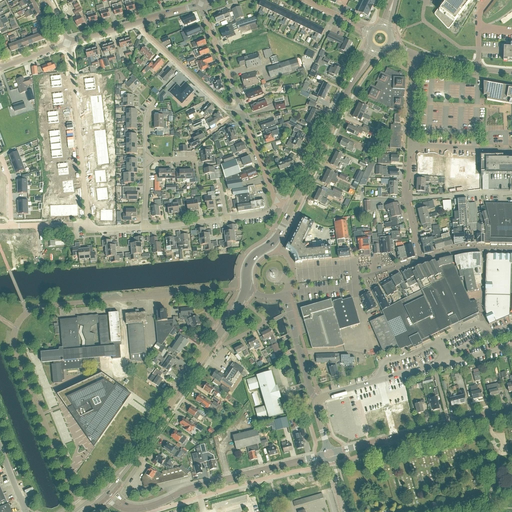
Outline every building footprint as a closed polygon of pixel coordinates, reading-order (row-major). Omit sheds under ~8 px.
[(262,12),(264,9),(267,3),(262,0),(259,6),(261,8),(260,11),(262,12)] [(445,0),(435,13),(435,14),(435,15),(435,16),(446,28),(447,29),(448,29),(449,29),(450,28),(471,0),(476,0),(477,1),(478,1),(479,1),(480,0),(479,0),(445,0)] [(130,3),(130,1),(125,2),(128,12),(135,10),(133,2),(130,3)] [(362,1),(360,7),(371,12),(373,6),(362,1)] [(117,4),(112,6),(115,16),(123,13),(121,6),(122,5),(122,2),(119,3),(117,4)] [(269,11),(272,5),(267,3),(264,9),(269,11)] [(38,10),(36,5),(30,8),(31,10),(28,11),(28,12),(25,13),(26,16),(29,14),(29,15),(38,10)] [(272,5),(269,11),(274,14),(277,8),(272,5)] [(235,20),(244,17),(240,7),(231,10),(235,20)] [(355,11),(354,14),(359,16),(361,14),(368,17),(371,12),(360,7),(357,12),(355,11)] [(77,27),(84,23),(80,15),(79,13),(83,12),(81,8),(76,10),(73,12),(76,17),(77,18),(74,20),(77,27)] [(105,11),(105,8),(100,10),(102,19),(110,17),(108,10),(105,11)] [(280,16),(283,10),(277,8),(274,14),(280,16)] [(220,18),(229,14),(228,9),(222,11),(223,13),(214,17),(216,21),(217,21),(217,20),(220,19),(220,18)] [(285,19),(288,13),(283,10),(280,16),(285,19)] [(93,14),(92,12),(87,13),(90,23),(97,21),(95,13),(93,14)] [(290,21),(293,15),(288,13),(285,19),(283,22),(285,24),(287,20),(290,21)] [(217,21),(216,21),(217,24),(226,20),(226,22),(232,19),(229,14),(220,18),(220,19),(217,20),(217,21)] [(195,18),(194,15),(182,19),(185,26),(196,21),(196,20),(196,18),(195,18)] [(295,24),(298,18),(293,15),(290,21),(295,24)] [(238,29),(258,23),(256,17),(236,23),(238,29)] [(300,26),(303,20),(298,18),(295,24),(300,26)] [(1,24),(0,24),(0,31),(2,34),(9,30),(7,27),(5,27),(4,25),(9,23),(7,20),(3,23),(3,22),(1,23),(1,24)] [(306,29),(309,23),(303,20),(300,26),(303,28),(302,31),(304,32),(306,29)] [(311,31),(314,25),(309,23),(306,29),(311,31)] [(227,28),(220,31),(223,38),(227,37),(228,39),(229,39),(231,38),(230,34),(234,32),(233,29),(231,25),(227,27),(227,28)] [(311,31),(316,34),(319,28),(314,25),(311,31)] [(188,31),(187,31),(185,32),(186,36),(187,38),(190,37),(192,36),(192,37),(198,35),(197,34),(200,32),(201,32),(199,27),(196,28),(196,26),(195,27),(190,28),(190,29),(189,29),(188,30),(188,31)] [(314,37),(317,39),(319,35),(321,36),(324,30),(319,28),(316,34),(314,37)] [(352,44),(329,33),(326,39),(333,43),(333,41),(343,46),(340,51),(339,53),(345,56),(346,53),(350,46),(351,46),(352,44)] [(19,48),(33,43),(32,38),(17,43),(19,48)] [(197,48),(206,44),(204,39),(191,44),(193,47),(197,46),(197,48)] [(504,54),(503,61),(505,61),(511,61),(511,44),(511,47),(504,47),(504,54)] [(209,52),(209,50),(208,50),(207,48),(198,51),(198,50),(194,51),(196,58),(200,56),(200,57),(209,53),(209,52)] [(265,59),(271,58),(273,57),(271,49),(268,50),(263,51),(265,59)] [(312,59),(315,54),(307,50),(305,56),(312,59)] [(247,69),(262,65),(258,53),(238,59),(241,67),(246,65),(247,69)] [(101,66),(100,60),(91,62),(90,56),(79,58),(82,71),(88,70),(87,67),(91,66),(92,71),(97,70),(97,66),(101,66)] [(116,66),(114,56),(107,57),(109,67),(116,66)] [(202,71),(208,69),(206,65),(213,62),(212,59),(212,58),(211,58),(211,56),(202,60),(198,62),(202,71)] [(272,65),(279,63),(277,57),(270,59),(272,65)] [(300,58),(267,68),(270,78),(297,70),(298,73),(304,71),(303,67),(302,67),(301,66),(302,65),(300,58)] [(148,67),(150,68),(156,73),(164,64),(159,60),(154,65),(152,63),(148,67)] [(54,66),(53,63),(42,67),(44,74),(55,69),(56,68),(55,65),(54,66)] [(337,77),(340,69),(332,65),(331,68),(328,73),(329,74),(328,75),(333,78),(334,76),(337,77)] [(389,108),(388,112),(390,113),(391,109),(397,110),(397,108),(403,108),(403,97),(405,97),(405,78),(403,78),(403,75),(403,74),(403,73),(402,73),(401,73),(401,72),(400,72),(400,73),(399,73),(388,68),(385,74),(381,72),(377,82),(378,82),(376,87),(371,85),(365,98),(376,103),(377,103),(389,108)] [(169,79),(174,73),(169,69),(164,74),(162,71),(158,76),(164,80),(166,77),(169,79)] [(243,82),(258,78),(256,72),(243,76),(243,77),(242,77),(243,82)] [(130,81),(137,88),(141,84),(132,75),(130,77),(132,79),(130,81)] [(27,86),(32,85),(31,79),(24,81),(23,78),(16,80),(18,89),(27,86)] [(215,78),(210,80),(211,82),(212,85),(214,84),(216,90),(219,89),(219,91),(220,90),(221,91),(223,90),(223,89),(224,89),(221,82),(221,80),(220,80),(220,79),(216,80),(215,78)] [(258,78),(243,82),(244,86),(245,86),(246,87),(259,84),(258,78)] [(321,90),(327,93),(330,87),(325,84),(325,83),(320,80),(318,83),(323,86),(321,90)] [(133,92),(137,88),(130,81),(127,83),(126,82),(124,84),(133,92)] [(511,87),(483,82),(484,96),(487,96),(487,100),(511,104),(511,87)] [(193,91),(185,84),(181,89),(177,85),(170,93),(171,93),(174,96),(175,95),(181,100),(182,99),(184,101),(193,91)] [(28,91),(27,86),(18,89),(20,94),(26,92),(29,102),(34,100),(31,90),(28,91)] [(254,91),(246,93),(249,100),(257,97),(256,97),(263,94),(260,88),(254,91)] [(302,90),(300,95),(308,99),(310,94),(306,92),(302,90)] [(324,100),(327,93),(321,90),(319,95),(314,93),(312,96),(318,98),(319,97),(324,100)] [(253,112),(267,107),(265,99),(259,101),(260,102),(251,106),(253,112)] [(276,111),(286,109),(285,101),(275,103),(276,111)] [(15,112),(26,109),(24,102),(13,106),(15,112)] [(210,116),(213,112),(212,111),(214,108),(209,104),(202,112),(200,114),(202,116),(204,118),(209,114),(210,116)] [(356,111),(364,115),(367,108),(368,106),(365,104),(364,106),(359,104),(356,111)] [(319,112),(316,110),(310,108),(309,110),(312,112),(310,115),(316,118),(317,118),(318,116),(318,115),(319,112)] [(364,115),(356,111),(353,117),(360,121),(362,118),(369,121),(371,118),(364,115)] [(155,122),(164,122),(164,116),(169,116),(169,112),(158,112),(159,116),(155,116),(155,122)] [(211,130),(216,126),(215,124),(223,120),(219,113),(214,116),(206,121),(211,130)] [(401,123),(401,115),(395,114),(395,123),(395,126),(391,126),(390,148),(401,149),(402,126),(398,126),(399,123),(401,123)] [(313,125),(316,118),(310,115),(307,122),(313,125)] [(262,130),(276,126),(274,118),(268,120),(269,121),(260,124),(262,130)] [(155,122),(155,129),(157,129),(159,129),(159,132),(161,132),(169,132),(169,129),(166,129),(166,125),(166,122),(164,122),(155,122)] [(227,137),(235,134),(233,128),(230,129),(229,126),(222,129),(219,131),(220,133),(222,132),(223,135),(226,134),(227,137)] [(362,128),(359,126),(358,129),(355,128),(355,129),(349,126),(346,132),(353,135),(355,136),(358,137),(360,134),(361,135),(362,132),(367,135),(368,134),(369,131),(362,128)] [(267,135),(264,136),(265,140),(264,140),(265,142),(266,142),(266,143),(274,140),(273,137),(279,135),(278,131),(277,127),(271,129),(270,130),(265,131),(267,135)] [(294,132),(292,137),(296,139),(302,142),(304,139),(305,137),(305,136),(300,133),(301,131),(295,128),(294,132)] [(192,148),(200,144),(199,141),(201,140),(205,138),(202,132),(192,136),(194,140),(189,143),(192,148)] [(235,134),(227,137),(228,141),(225,142),(226,144),(227,144),(228,147),(235,144),(234,141),(237,140),(235,134)] [(302,142),(296,139),(295,141),(290,138),(287,146),(293,149),(294,146),(299,149),(299,148),(300,148),(301,146),(302,142)] [(349,143),(342,139),(340,145),(346,148),(346,150),(351,153),(354,148),(353,147),(354,144),(350,142),(349,143)] [(276,142),(272,144),(274,151),(278,150),(277,146),(282,145),(280,141),(276,142)] [(231,148),(233,154),(238,153),(239,153),(241,152),(242,151),(246,150),(244,143),(231,148)] [(370,143),(368,148),(374,151),(377,146),(370,143)] [(342,153),(345,148),(341,146),(340,148),(333,145),(331,148),(342,153)] [(201,157),(211,156),(211,150),(213,150),(212,147),(203,148),(204,151),(200,152),(201,157)] [(371,157),(374,151),(368,148),(366,147),(363,153),(371,157)] [(8,155),(9,157),(11,161),(19,158),(20,158),(19,153),(18,152),(17,152),(8,155)] [(333,158),(345,164),(348,165),(350,161),(345,158),(344,161),(341,159),(342,156),(336,152),(333,158)] [(284,162),(287,168),(294,165),(293,162),(294,161),(295,161),(297,157),(291,154),(289,159),(290,160),(284,162)] [(392,155),(380,155),(379,155),(378,164),(390,165),(390,162),(399,163),(399,157),(392,156),(392,155)] [(511,157),(503,158),(503,155),(486,155),(480,156),(480,163),(481,174),(485,174),(505,174),(510,174),(510,189),(510,190),(510,192),(511,191),(511,157)] [(211,156),(201,157),(202,163),(207,162),(207,165),(215,164),(214,158),(212,158),(211,156)] [(225,164),(235,160),(233,156),(223,159),(225,164)] [(235,160),(225,164),(221,165),(225,179),(241,173),(239,170),(245,168),(244,167),(252,164),(249,157),(241,160),(242,162),(241,163),(239,159),(235,160)] [(418,172),(418,173),(427,174),(427,173),(427,172),(476,175),(476,171),(477,161),(477,159),(428,157),(428,158),(419,157),(418,168),(418,172)] [(19,158),(11,161),(13,168),(22,164),(23,164),(20,158),(19,158)] [(287,168),(284,162),(280,164),(278,158),(275,160),(277,166),(278,166),(280,171),(287,168)] [(344,167),(345,164),(333,158),(330,165),(339,169),(341,165),(344,167)] [(39,167),(52,167),(52,163),(34,163),(35,173),(40,173),(39,167)] [(22,164),(13,168),(16,174),(24,171),(25,170),(23,164),(22,164)] [(398,176),(398,170),(390,170),(390,169),(382,169),(383,166),(376,166),(376,175),(382,175),(382,176),(385,176),(385,178),(389,178),(389,176),(398,176)] [(214,171),(214,168),(204,169),(204,175),(209,174),(210,181),(219,179),(218,170),(214,171)] [(165,170),(166,179),(169,179),(169,182),(175,182),(175,169),(172,169),(172,170),(165,170)] [(162,179),(166,179),(165,170),(159,171),(159,175),(156,175),(156,183),(162,182),(162,179)] [(186,171),(186,180),(190,179),(190,183),(195,183),(195,172),(192,172),(192,170),(186,171)] [(225,179),(229,190),(243,188),(242,180),(249,178),(249,179),(257,176),(254,170),(247,172),(246,171),(241,173),(225,179)] [(327,170),(325,176),(331,180),(337,182),(338,180),(336,179),(338,175),(327,170)] [(180,172),(177,172),(177,177),(177,184),(183,183),(183,182),(186,182),(186,180),(186,171),(180,171),(180,172)] [(360,182),(364,174),(358,171),(354,180),(360,182)] [(346,182),(348,177),(341,174),(339,179),(346,182)] [(331,180),(325,176),(322,183),(328,186),(328,185),(330,186),(331,183),(335,186),(337,182),(333,181),(331,180)] [(417,186),(425,186),(425,182),(429,182),(429,177),(422,176),(422,180),(417,179),(417,186)] [(366,186),(370,178),(362,178),(359,185),(366,186)] [(381,179),(381,185),(388,185),(388,189),(398,189),(398,182),(395,182),(395,180),(381,179)] [(416,195),(416,179),(408,179),(408,196),(416,195)] [(248,188),(252,210),(264,208),(265,207),(263,200),(256,201),(255,200),(254,196),(256,195),(254,186),(250,186),(250,187),(248,188)] [(425,189),(425,186),(417,186),(416,192),(421,192),(421,195),(428,196),(429,189),(425,189)] [(137,200),(137,192),(133,192),(133,188),(123,188),(123,196),(127,196),(127,200),(137,200)] [(239,212),(252,210),(248,188),(233,190),(234,196),(236,196),(237,201),(233,201),(234,210),(238,209),(239,212)] [(388,198),(389,195),(382,195),(382,189),(378,188),(378,198),(388,198)] [(317,193),(316,195),(327,200),(329,196),(334,198),(334,197),(338,198),(340,199),(341,196),(332,191),(332,192),(328,189),(326,193),(319,189),(318,191),(318,190),(317,193)] [(212,202),(211,199),(215,199),(214,192),(208,193),(208,197),(204,197),(205,203),(207,203),(208,209),(214,208),(213,202),(212,202)] [(316,195),(314,200),(320,203),(319,204),(325,207),(328,201),(327,200),(316,195)] [(192,201),(193,211),(199,210),(198,204),(201,203),(200,197),(195,198),(195,200),(192,201)] [(193,211),(192,201),(187,202),(186,199),(183,199),(184,206),(187,205),(188,212),(193,211)] [(467,216),(468,216),(467,204),(467,199),(457,200),(458,205),(459,212),(459,227),(463,226),(464,234),(465,244),(474,243),(474,241),(473,237),(470,237),(470,232),(470,227),(467,228),(467,216)] [(154,201),(155,206),(151,207),(153,217),(160,216),(158,207),(161,207),(160,200),(154,201)] [(172,203),(174,214),(179,213),(179,206),(181,206),(181,200),(175,201),(176,203),(172,203)] [(174,214),(172,203),(170,204),(170,201),(164,202),(164,208),(167,208),(168,214),(174,214)] [(420,217),(428,215),(427,211),(435,209),(433,201),(428,203),(428,202),(423,204),(424,209),(418,210),(420,217)] [(444,211),(452,211),(451,201),(443,202),(444,211)] [(477,231),(477,224),(477,215),(475,203),(467,204),(468,216),(467,216),(467,228),(470,227),(470,232),(477,231)] [(496,208),(495,204),(485,203),(490,224),(490,227),(490,244),(498,244),(498,241),(498,225),(496,208)] [(391,222),(384,223),(386,229),(392,228),(398,226),(396,217),(399,216),(397,204),(385,206),(386,210),(388,210),(390,218),(391,222)] [(498,241),(498,244),(506,245),(506,226),(505,205),(505,204),(495,204),(496,208),(498,225),(498,241)] [(490,244),(490,227),(489,227),(488,222),(488,220),(486,212),(485,206),(481,207),(482,213),(483,215),(484,220),(485,224),(485,226),(484,231),(485,231),(485,244),(490,244)] [(136,217),(136,210),(126,210),(126,214),(123,214),(123,220),(131,220),(131,217),(136,217)] [(459,227),(459,212),(454,212),(455,220),(452,220),(454,243),(454,244),(464,243),(463,234),(464,234),(463,226),(459,227)] [(477,243),(485,244),(485,231),(484,231),(485,226),(485,224),(484,220),(483,215),(482,213),(479,214),(481,220),(481,224),(478,223),(477,224),(477,231),(477,243)] [(436,214),(428,215),(420,217),(422,226),(423,226),(423,229),(431,227),(429,219),(437,217),(436,214)] [(302,262),(332,259),(330,246),(321,247),(322,248),(308,249),(307,247),(309,246),(307,244),(306,245),(304,243),(310,231),(311,231),(314,223),(303,218),(290,245),(289,244),(286,250),(289,252),(291,254),(293,257),(295,260),(295,264),(302,263),(302,262)] [(337,245),(344,244),(344,240),(348,239),(346,218),(334,219),(337,245)] [(387,253),(385,233),(382,234),(381,225),(377,226),(377,234),(378,239),(380,239),(381,254),(387,253)] [(442,240),(442,236),(441,236),(439,229),(438,226),(433,227),(433,231),(434,233),(431,234),(432,238),(434,244),(436,250),(444,247),(442,240)] [(442,240),(444,247),(452,245),(450,238),(449,238),(447,228),(442,229),(443,233),(444,233),(445,235),(442,236),(442,240)] [(225,232),(225,229),(222,229),(223,234),(225,234),(226,241),(219,242),(219,244),(222,243),(223,243),(226,243),(232,243),(232,242),(236,242),(235,240),(235,231),(234,231),(225,232)] [(368,237),(372,236),(372,234),(371,231),(369,231),(369,229),(357,230),(357,232),(354,232),(355,244),(358,246),(358,251),(359,256),(359,257),(370,256),(369,255),(369,250),(368,237)] [(209,231),(209,233),(199,234),(200,245),(204,245),(210,244),(212,244),(213,244),(217,244),(217,242),(210,243),(209,235),(212,235),(211,230),(209,231)] [(394,242),(400,241),(400,232),(398,232),(397,232),(392,233),(385,233),(387,253),(393,253),(392,244),(394,244),(394,242)] [(434,244),(432,238),(428,239),(426,233),(420,235),(424,254),(429,253),(433,252),(431,244),(434,244)] [(380,254),(378,239),(377,234),(372,234),(372,236),(372,244),(374,244),(375,255),(380,254)] [(177,239),(177,244),(178,250),(186,249),(186,246),(189,246),(187,235),(180,235),(181,238),(177,239)] [(158,243),(157,238),(150,238),(151,246),(153,246),(153,254),(161,253),(160,243),(158,243)] [(178,250),(177,244),(174,244),(173,238),(166,239),(167,251),(178,250)] [(400,261),(407,259),(404,247),(404,246),(407,245),(406,240),(395,242),(396,249),(399,261),(400,261)] [(131,244),(131,241),(128,241),(128,244),(129,246),(131,246),(132,253),(125,254),(125,255),(128,255),(129,255),(132,255),(138,254),(142,254),(142,252),(141,243),(131,244)] [(115,242),(115,245),(105,246),(106,257),(110,257),(116,256),(119,256),(123,256),(123,254),(116,254),(115,247),(118,247),(117,242),(115,242)] [(79,253),(79,256),(79,260),(90,259),(90,257),(90,253),(89,249),(92,249),(92,246),(87,247),(87,249),(80,250),(80,243),(78,243),(78,247),(79,253)] [(407,259),(415,257),(412,245),(404,247),(407,259)] [(347,250),(346,246),(343,246),(343,250),(338,251),(338,258),(350,257),(349,249),(347,250)] [(456,255),(454,255),(454,258),(455,260),(455,264),(459,271),(460,278),(464,277),(468,292),(477,290),(476,287),(475,285),(479,284),(480,284),(481,273),(478,273),(476,273),(476,269),(472,269),(472,265),(473,265),(473,261),(470,262),(469,255),(469,254),(469,253),(467,254),(465,254),(463,254),(462,254),(461,254),(456,255)] [(470,253),(469,253),(469,254),(469,255),(470,262),(473,261),(473,265),(472,265),(472,269),(476,269),(476,273),(478,273),(481,273),(481,268),(481,254),(476,253),(473,253),(470,253)] [(487,256),(487,260),(485,294),(510,295),(511,256),(511,255),(489,254),(487,256)] [(442,275),(455,269),(453,264),(452,257),(439,260),(439,262),(436,263),(442,275)] [(416,281),(416,282),(420,280),(420,282),(427,279),(433,277),(434,277),(441,274),(434,260),(428,263),(428,262),(421,265),(420,264),(414,268),(410,269),(414,278),(416,282),(416,281)] [(414,278),(410,269),(402,273),(406,282),(404,283),(408,290),(407,290),(410,296),(421,291),(416,282),(416,281),(416,282),(414,278)] [(470,302),(459,278),(455,269),(442,275),(444,279),(431,285),(439,301),(448,318),(451,326),(461,321),(478,313),(476,301),(470,302)] [(408,290),(404,283),(400,274),(394,277),(396,282),(398,281),(403,291),(402,292),(405,299),(410,296),(407,290),(408,290)] [(401,293),(402,292),(403,291),(398,281),(396,282),(394,277),(391,279),(395,288),(397,287),(401,293)] [(394,305),(402,301),(396,292),(395,289),(390,280),(381,285),(388,297),(390,296),(393,302),(393,303),(394,305)] [(448,318),(439,301),(431,285),(421,291),(410,296),(405,299),(402,301),(394,305),(390,307),(383,311),(382,311),(384,316),(397,346),(399,351),(406,348),(414,345),(413,343),(419,340),(420,342),(441,332),(451,326),(448,318)] [(383,311),(390,307),(379,287),(372,291),(383,311)] [(369,293),(361,297),(364,302),(362,303),(367,312),(371,310),(373,310),(377,307),(369,293)] [(485,294),(485,302),(485,309),(488,316),(486,317),(489,325),(509,316),(510,295),(485,294)] [(360,325),(353,299),(343,301),(342,300),(331,303),(331,301),(301,310),(305,322),(304,322),(312,350),(335,350),(335,349),(344,346),(339,331),(360,325)] [(194,318),(192,315),(193,314),(193,309),(180,310),(181,314),(180,314),(180,321),(186,320),(190,330),(201,325),(197,316),(194,318)] [(157,343),(161,346),(173,328),(173,321),(167,321),(166,311),(156,312),(157,322),(155,322),(157,343)] [(146,360),(143,324),(147,324),(146,312),(125,314),(126,324),(128,324),(131,361),(146,360)] [(109,314),(111,343),(121,342),(119,313),(109,314)] [(112,359),(121,359),(120,343),(121,343),(121,342),(111,343),(109,343),(108,333),(108,328),(107,316),(98,317),(98,315),(96,315),(94,316),(92,316),(91,316),(90,316),(88,316),(87,316),(86,316),(85,316),(84,316),(83,317),(81,317),(80,317),(77,317),(77,319),(60,320),(63,348),(60,348),(59,352),(41,353),(42,363),(53,362),(54,365),(52,365),(53,384),(62,383),(62,381),(64,380),(64,371),(81,369),(81,365),(101,363),(100,358),(112,357),(112,359)] [(383,352),(397,346),(384,316),(370,322),(381,348),(380,349),(381,352),(382,352),(383,352)] [(270,341),(272,346),(275,345),(274,344),(276,343),(273,335),(270,330),(261,335),(262,336),(260,338),(262,341),(271,336),(272,340),(270,341)] [(177,342),(184,347),(185,348),(188,342),(183,339),(185,336),(179,332),(177,335),(181,337),(177,342)] [(258,343),(255,339),(254,339),(252,340),(248,343),(249,345),(247,346),(250,350),(254,348),(255,350),(261,347),(258,343)] [(179,354),(184,347),(177,342),(172,349),(169,347),(167,350),(172,354),(174,351),(179,354)] [(162,346),(161,346),(157,343),(151,352),(155,355),(157,353),(162,346)] [(275,345),(272,346),(269,348),(270,350),(273,349),(276,357),(282,355),(277,344),(276,343),(274,344),(275,345)] [(245,350),(243,345),(239,348),(238,347),(236,348),(236,349),(235,350),(237,354),(235,356),(239,361),(242,359),(238,354),(243,351),(246,356),(248,355),(246,350),(245,350)] [(155,355),(171,367),(175,361),(169,358),(168,360),(166,358),(165,360),(160,357),(161,356),(157,353),(155,355)] [(171,367),(155,355),(153,358),(157,361),(158,360),(160,361),(160,362),(162,363),(160,366),(168,372),(171,367)] [(335,358),(334,355),(316,356),(316,364),(328,363),(329,369),(332,378),(338,377),(336,368),(341,366),(341,367),(343,366),(344,368),(349,368),(349,369),(354,369),(354,358),(350,358),(350,357),(339,357),(339,358),(335,358)] [(240,374),(230,368),(224,376),(221,374),(220,374),(216,371),(212,378),(220,383),(221,381),(231,388),(240,374)] [(158,387),(163,380),(160,378),(162,375),(156,370),(152,376),(153,376),(149,381),(158,387)] [(325,370),(318,373),(320,379),(327,377),(325,370)] [(102,374),(58,395),(83,432),(95,448),(124,406),(130,397),(132,395),(121,387),(102,374)] [(278,394),(277,392),(276,392),(276,391),(277,391),(276,388),(275,388),(271,374),(264,376),(263,375),(258,377),(258,378),(248,381),(250,390),(261,387),(267,407),(256,410),(259,419),(269,416),(270,417),(275,416),(275,414),(282,412),(278,398),(279,398),(278,395),(277,395),(278,394)] [(498,392),(503,391),(501,386),(501,383),(486,386),(488,392),(489,392),(490,395),(490,396),(491,396),(491,397),(499,395),(498,392)] [(210,387),(207,385),(203,390),(207,392),(206,392),(210,395),(211,394),(216,397),(218,394),(219,394),(222,391),(215,387),(214,389),(210,386),(210,387)] [(481,391),(479,391),(477,385),(470,387),(472,393),(471,393),(472,396),(472,397),(473,400),(474,400),(474,401),(478,400),(477,399),(483,398),(481,391)] [(457,397),(459,405),(466,403),(464,397),(466,397),(464,390),(461,391),(462,396),(457,397)] [(459,405),(457,397),(452,399),(451,393),(448,394),(449,401),(450,400),(452,406),(459,405)] [(199,396),(196,401),(202,405),(201,406),(205,409),(205,408),(208,410),(209,407),(211,404),(199,396)] [(212,400),(214,402),(219,405),(220,406),(222,403),(214,397),(212,400)] [(421,414),(421,413),(424,413),(422,405),(425,404),(424,401),(423,398),(419,399),(419,402),(420,403),(415,404),(415,405),(418,414),(419,414),(419,415),(421,414)] [(433,410),(434,411),(439,409),(438,401),(437,402),(436,398),(428,399),(431,411),(433,410)] [(191,407),(188,413),(194,417),(194,418),(197,420),(201,415),(206,419),(209,415),(199,409),(197,411),(191,407)] [(384,415),(387,423),(401,418),(398,410),(384,415)] [(286,418),(273,421),(275,431),(288,428),(286,418)] [(190,434),(196,427),(184,419),(180,424),(186,429),(185,430),(190,434)] [(294,435),(294,436),(294,438),(294,439),(295,440),(296,444),(297,449),(298,449),(304,448),(303,443),(304,443),(302,437),(305,436),(303,429),(299,430),(300,434),(297,435),(294,435)] [(259,451),(257,445),(261,444),(257,430),(233,436),(237,450),(247,447),(249,453),(251,461),(257,459),(255,452),(259,451)] [(172,436),(171,437),(173,438),(175,439),(174,440),(178,443),(179,442),(183,445),(185,443),(185,442),(186,440),(187,439),(181,435),(180,435),(175,431),(174,433),(172,435),(172,436)] [(172,446),(168,443),(164,449),(175,457),(174,457),(178,460),(183,453),(185,454),(187,452),(182,449),(180,451),(172,446)] [(201,452),(204,462),(208,461),(210,470),(213,470),(214,470),(216,470),(216,469),(217,469),(215,464),(216,464),(215,460),(215,461),(214,456),(208,453),(207,453),(204,443),(199,444),(201,450),(201,452)] [(286,443),(282,444),(284,453),(284,454),(289,453),(288,451),(293,450),(291,444),(287,445),(286,443)] [(273,449),(273,445),(269,445),(270,449),(268,450),(270,456),(278,454),(276,448),(273,449)] [(199,464),(204,463),(204,462),(201,452),(192,455),(195,466),(194,466),(196,474),(203,473),(201,465),(200,465),(199,464)] [(168,470),(174,469),(173,466),(171,465),(173,462),(168,458),(166,461),(165,461),(165,460),(159,455),(155,461),(165,468),(168,467),(168,470)] [(180,468),(187,475),(190,472),(182,466),(180,468)] [(161,474),(150,467),(148,471),(149,471),(141,483),(144,488),(188,477),(188,475),(187,475),(180,468),(179,467),(174,469),(168,470),(162,472),(162,474),(161,474)] [(7,505),(0,488),(0,511),(11,511),(8,505),(7,505)] [(287,501),(288,506),(315,499),(314,495),(287,501)]
